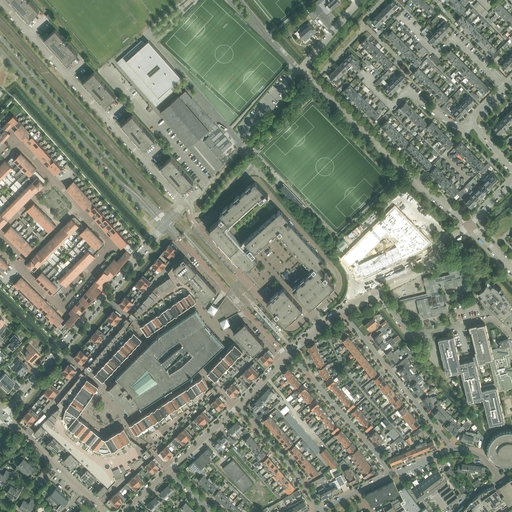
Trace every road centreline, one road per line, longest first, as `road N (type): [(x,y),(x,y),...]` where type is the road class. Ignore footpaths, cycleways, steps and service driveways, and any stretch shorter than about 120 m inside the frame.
road 1 (residential): [(334,293),(339,282),(330,263),(260,181),(246,182),(197,228),(284,325),(311,313)]
road 2 (residential): [(469,225),(299,67),(358,0)]
road 3 (residential): [(182,205),(1,1)]
road 4 (residential): [(186,245),(23,435)]
road 5 (unclassified): [(165,224),(0,38)]
road 6 (unclassified): [(0,50),(165,224)]
road 7 (residential): [(99,506),(271,340)]
road 8 (residential): [(450,449),(340,310)]
road 9 (residential): [(511,337),(490,319),(411,336),(376,291)]
road 10 (residential): [(287,355),(389,475)]
road 11 (residential): [(501,89),(453,39),(438,54),(401,17)]
road 12 (residential): [(319,510),(238,405)]
road 13 (residential): [(364,77),(391,105),(409,92),(465,128)]
road 14 (residential): [(186,245),(271,340)]
